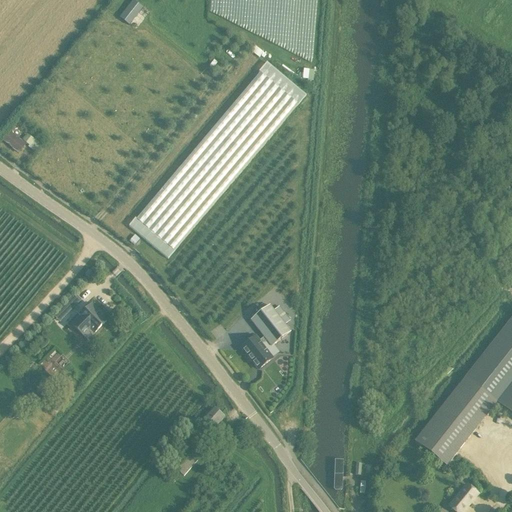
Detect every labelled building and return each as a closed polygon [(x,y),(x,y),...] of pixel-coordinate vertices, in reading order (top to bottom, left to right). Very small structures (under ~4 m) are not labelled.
[(135,0),(132,0),(120,17),(130,25),(144,6),(135,0)] [(251,52),(259,58),(263,53),(255,46),(251,52)] [(18,153),(25,144),(10,133),(4,142),(18,153)] [(28,148),(34,153),(41,144),(35,139),(34,141),(27,136),(23,141),(30,146),(28,148)] [(134,245),(140,239),(135,235),(129,241),(134,245)] [(85,337),(92,330),(95,333),(107,321),(91,305),(79,318),(72,325),(85,337)] [(271,306),(252,321),(264,338),(267,341),(272,347),(291,332),(286,325),(290,322),(279,307),(274,311),(271,306)] [(511,327),(470,380),(419,443),(450,468),(501,405),(511,414),(511,327)] [(262,345),(267,341),(264,338),(259,342),(256,338),(242,349),(259,370),(273,359),(262,345)] [(53,361),(61,356),(58,350),(50,356),(53,361)] [(212,432),(224,419),(213,409),(201,423),(202,423),(196,429),(206,438),(212,432)] [(184,477),(207,450),(194,439),(171,466),(184,477)] [(372,474),(373,464),(357,463),(357,473),(372,474)] [(470,487),(452,509),(455,511),(467,511),(481,496),(470,487)]
